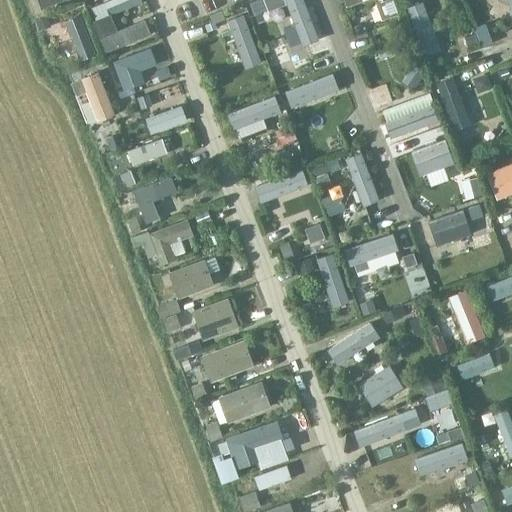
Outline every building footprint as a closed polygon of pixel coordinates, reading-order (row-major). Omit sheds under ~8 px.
[(36,0),(40,10),(64,0),(36,0)] [(117,30),(112,16),(142,4),(140,0),(110,0),(90,8),(106,49),(149,33),(143,19),(117,30)] [(284,0),(304,47),(320,41),(303,0),(284,0)] [(406,8),(426,56),(442,50),(422,1),(406,8)] [(226,20),(245,68),(261,62),(242,13),(226,20)] [(63,21),(78,60),(95,53),(80,14),(63,21)] [(115,61),(125,87),(143,80),(138,69),(156,62),(150,47),(115,61)] [(81,77),(98,120),(114,114),(97,70),(81,77)] [(285,91),(291,105),(337,87),(332,73),(285,91)] [(435,82),(454,131),(470,125),(450,76),(435,82)] [(227,113),(232,128),(279,110),(273,95),(227,113)] [(144,119),(150,133),(185,119),(180,105),(144,119)] [(385,123),(391,137),(437,119),(432,105),(385,123)] [(128,150),(134,164),(166,152),(161,138),(128,150)] [(410,152),(419,175),(452,162),(443,139),(410,152)] [(343,159),(363,207),(378,201),(359,152),(343,159)] [(511,161),(486,172),(497,199),(511,192),(511,161)] [(255,186),(260,201),(307,183),(301,168),(255,186)] [(133,192),(144,222),(158,216),(152,200),(177,191),(171,177),(133,192)] [(427,221),(437,244),(469,231),(460,208),(427,221)] [(148,233),(160,263),(174,258),(168,242),(192,233),(187,219),(148,233)] [(342,251),(348,265),(394,247),(388,233),(342,251)] [(315,259),(335,308),(351,302),(331,253),(315,259)] [(168,272),(177,297),(213,284),(204,259),(168,272)] [(511,276),(486,286),(492,300),(511,292),(511,276)] [(192,311),(201,336),(237,323),(227,298),(192,311)] [(201,357),(210,381),(253,365),(244,341),(201,357)] [(455,365),(461,379),(494,367),(488,353),(455,365)] [(218,397),(227,421),(270,405),(261,380),(218,397)] [(354,431),(360,446),(420,423),(414,407),(354,431)] [(492,418),(507,456),(511,454),(511,426),(507,412),(492,418)] [(225,438),(236,467),(254,461),(249,448),(282,436),(277,420),(225,438)] [(414,458),(420,473),(468,456),(463,441),(414,458)] [(253,476),(257,488),(290,477),(286,465),(253,476)] [(511,485),(501,490),(506,504),(511,501),(511,485)] [(489,511),(485,499),(471,504),(474,511),(489,511)] [(261,511),(292,511),(289,502),(261,511)]
